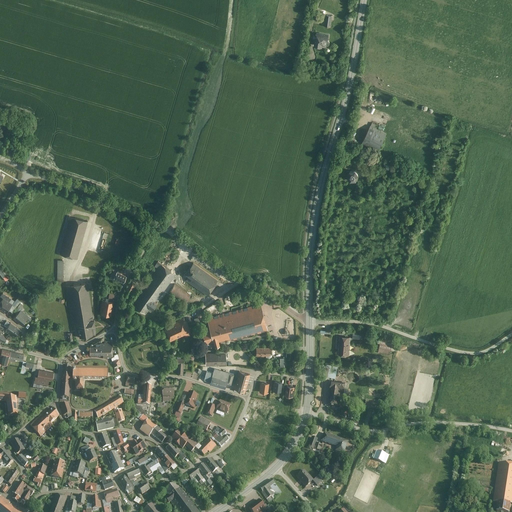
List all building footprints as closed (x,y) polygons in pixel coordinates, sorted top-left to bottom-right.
[(328,33),(313,33),(312,47),(328,47),(328,33)] [(0,118),(0,125),(7,127),(8,120),(0,118)] [(378,152),(386,135),(369,127),(362,144),(378,152)] [(359,175),(356,170),(348,170),(345,177),(348,182),(356,181),(359,175)] [(87,221),(68,216),(58,255),(77,260),(87,221)] [(216,280),(192,263),(181,280),(204,296),(216,280)] [(173,275),(160,266),(131,307),(144,317),(173,275)] [(126,277),(115,271),(111,278),(122,284),(126,277)] [(130,296),(137,283),(131,281),(125,294),(130,296)] [(92,321),(86,284),(66,287),(72,327),(75,326),(77,338),(93,336),(92,328),(95,327),(94,320),(92,321)] [(189,296),(175,285),(169,292),(183,304),(189,296)] [(12,300),(5,293),(3,296),(6,300),(10,302),(12,300)] [(6,300),(4,304),(13,310),(15,306),(10,302),(6,300)] [(110,317),(112,303),(101,301),(99,316),(110,317)] [(4,304),(0,309),(9,315),(13,310),(4,304)] [(268,332),(261,304),(206,319),(209,328),(201,329),(205,344),(213,342),(214,347),(221,345),(220,341),(230,339),(231,342),(268,332)] [(23,314),(20,311),(14,319),(18,321),(23,314)] [(21,324),(27,316),(23,314),(18,321),(21,324)] [(185,337),(191,334),(185,321),(164,330),(170,342),(184,335),(185,337)] [(19,329),(11,323),(6,330),(15,335),(19,329)] [(349,336),(340,335),(339,356),(348,356),(349,336)] [(113,358),(113,342),(103,341),(103,344),(98,344),(98,348),(89,348),(89,354),(102,355),(102,357),(113,358)] [(392,344),(382,343),(380,353),(391,355),(392,344)] [(0,362),(0,363),(7,365),(9,358),(10,352),(0,349),(0,350),(0,354),(2,355),(0,362)] [(21,361),(23,355),(10,352),(9,358),(21,361)] [(215,356),(215,353),(203,354),(204,365),(212,364),(212,357),(215,356)] [(226,364),(225,353),(215,353),(215,356),(212,357),(212,364),(226,364)] [(182,375),(183,359),(174,359),(174,365),(177,366),(177,374),(182,375)] [(121,368),(119,360),(112,362),(114,370),(121,368)] [(38,365),(23,361),(20,371),(23,372),(25,365),(32,367),(30,373),(35,374),(38,365)] [(231,385),(234,373),(213,368),(212,373),(210,380),(209,384),(225,387),(225,384),(231,385)] [(110,369),(75,369),(75,380),(110,380),(110,369)] [(53,383),(54,373),(39,371),(38,380),(35,379),(34,386),(48,388),(49,382),(53,383)] [(212,373),(205,371),(203,378),(210,380),(212,373)] [(243,392),(247,375),(237,372),(233,390),(243,392)] [(60,398),(67,398),(69,376),(62,375),(60,398)] [(76,380),(76,389),(85,389),(85,380),(76,380)] [(347,382),(328,380),(326,405),(337,406),(338,395),(345,396),(347,382)] [(282,382),(274,381),(273,392),(281,392),(282,382)] [(269,383),(261,382),(260,392),(268,393),(269,383)] [(295,386),(287,385),(285,396),(293,397),(295,386)] [(150,386),(143,386),(142,400),(137,399),(137,403),(148,404),(150,386)] [(174,388),(161,389),(162,404),(170,404),(170,399),(174,399),(174,388)] [(11,396),(0,394),(0,403),(4,403),(4,407),(14,406),(15,404),(14,398),(10,398),(11,396)] [(196,397),(188,394),(184,405),(183,408),(194,412),(196,407),(193,406),(196,397)] [(108,412),(120,404),(117,398),(104,406),(108,412)] [(378,403),(365,401),(364,408),(377,411),(378,403)] [(229,406),(218,402),(215,410),(214,412),(224,416),(229,406)] [(70,413),(68,403),(60,405),(63,415),(65,414),(65,417),(71,415),(70,413)] [(184,405),(177,404),(174,414),(181,416),(183,408),(184,405)] [(14,406),(4,407),(6,418),(15,417),(14,406)] [(108,412),(104,406),(93,412),(97,418),(108,412)] [(215,410),(208,406),(204,415),(211,418),(214,412),(215,410)] [(274,413),(260,406),(238,449),(252,456),(274,413)] [(59,416),(52,409),(42,419),(41,418),(30,429),(39,437),(51,425),(50,424),(59,416)] [(122,421),(120,411),(114,412),(116,422),(122,421)] [(150,418),(141,429),(149,436),(152,434),(161,442),(168,435),(163,431),(166,427),(164,424),(161,428),(150,418)] [(113,429),(112,419),(95,423),(97,432),(113,429)] [(200,429),(205,422),(200,419),(196,427),(200,429)] [(205,432),(209,424),(205,422),(200,429),(205,432)] [(122,445),(118,432),(111,434),(116,447),(122,445)] [(348,442),(322,432),(318,441),(335,447),(333,452),(343,456),(348,442)] [(193,449),(179,433),(171,440),(181,450),(184,447),(189,453),(193,449)] [(110,445),(106,434),(98,436),(102,448),(110,445)] [(217,436),(213,439),(219,447),(230,439),(227,435),(220,440),(217,436)] [(215,447),(207,438),(199,445),(202,447),(198,451),(201,456),(206,452),(208,454),(215,447)] [(317,440),(312,438),(308,449),(319,453),(322,447),(315,444),(317,440)] [(19,439),(9,445),(15,456),(22,451),(20,446),(23,445),(19,439)] [(146,449),(140,440),(135,444),(133,442),(130,444),(131,446),(128,448),(134,457),(146,449)] [(177,455),(171,445),(167,448),(174,459),(178,456),(181,461),(185,459),(180,452),(177,455)] [(14,462),(4,448),(0,451),(0,459),(1,459),(7,467),(14,462)] [(166,457),(158,448),(153,452),(160,461),(166,457)] [(92,451),(84,454),(87,462),(95,459),(92,451)] [(385,472),(390,453),(381,451),(377,466),(380,467),(379,470),(385,472)] [(123,468),(116,452),(107,456),(114,472),(123,468)] [(26,463),(22,455),(17,458),(21,466),(26,463)] [(158,464),(153,456),(147,459),(149,463),(144,466),(147,470),(158,464)] [(165,472),(173,466),(166,457),(160,461),(163,466),(161,468),(165,472)] [(217,470),(209,461),(205,464),(213,473),(217,470)] [(64,465),(52,463),(51,471),(62,473),(64,465)] [(85,465),(76,463),(73,475),(83,478),(85,465)] [(211,475),(204,464),(197,469),(205,480),(211,475)] [(511,465),(498,464),(492,502),(496,503),(509,504),(511,504),(511,465)] [(144,477),(150,474),(147,470),(144,466),(139,469),(144,477)] [(45,470),(38,468),(36,474),(43,477),(45,470)] [(17,473),(12,469),(3,484),(9,488),(17,473)] [(138,475),(136,470),(123,476),(127,485),(134,481),(133,478),(138,475)] [(62,473),(51,471),(49,478),(61,480),(62,473)] [(311,482),(303,471),(294,478),(302,489),(311,482)] [(201,481),(195,473),(186,479),(189,483),(194,479),(198,484),(201,481)] [(36,474),(33,483),(40,485),(43,477),(36,474)] [(127,485),(123,476),(116,479),(126,495),(132,491),(127,485)] [(320,482),(316,478),(311,482),(315,487),(320,482)] [(280,493),(271,479),(256,489),(264,501),(271,496),(268,492),(271,490),(275,497),(280,493)] [(110,480),(99,484),(102,491),(113,488),(110,480)] [(149,490),(143,481),(139,484),(140,486),(136,489),(140,496),(149,490)] [(26,488),(18,484),(14,491),(21,495),(22,493),(26,488)] [(198,511),(181,487),(178,490),(174,485),(164,492),(167,497),(164,499),(168,504),(170,502),(177,511),(198,511)] [(33,492),(26,488),(22,493),(25,495),(20,502),(25,505),(33,492)] [(14,491),(11,496),(13,497),(12,500),(16,502),(21,495),(14,491)] [(114,491),(102,496),(105,507),(111,505),(110,500),(117,498),(114,491)] [(60,511),(64,499),(53,495),(47,511),(60,511)] [(85,498),(78,497),(77,505),(85,506),(85,498)] [(96,497),(90,498),(91,510),(100,509),(100,502),(97,502),(96,497)] [(19,511),(2,498),(0,500),(0,511),(19,511)] [(266,511),(270,510),(262,499),(250,508),(252,511),(266,511)] [(73,511),(74,504),(68,503),(66,511),(73,511)] [(114,511),(112,511),(122,511),(120,503),(112,504),(114,511)] [(496,503),(495,511),(507,511),(509,504),(496,503)]
